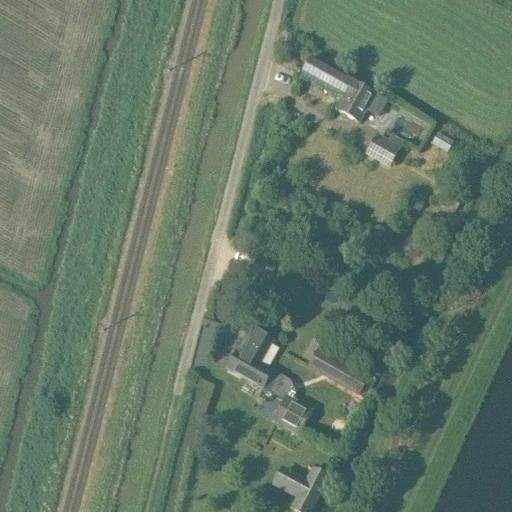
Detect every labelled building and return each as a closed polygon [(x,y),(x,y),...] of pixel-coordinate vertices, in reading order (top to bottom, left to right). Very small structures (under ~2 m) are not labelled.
[(312,60),(303,77),(345,101),(338,113),(359,125),(366,112),(378,120),(388,104),(375,96),(346,80),(347,79),(312,60)] [(377,135),(364,156),(389,170),(404,145),(391,138),(389,142),(377,135)] [(444,194),(438,207),(454,214),(460,202),(444,194)] [(415,196),(409,206),(419,213),(426,203),(415,196)] [(237,353),(227,371),(283,403),(287,397),(295,401),(295,398),(295,393),(291,385),(287,381),(259,365),(272,342),(252,330),(239,354),(237,353)] [(319,349),(308,369),(358,398),(370,378),(319,349)] [(313,412),(295,401),(287,397),(283,403),(273,421),(272,424),(298,439),(313,412)] [(289,467),(284,480),(303,489),(296,500),(311,507),(326,475),(316,467),(307,478),(289,467)]
